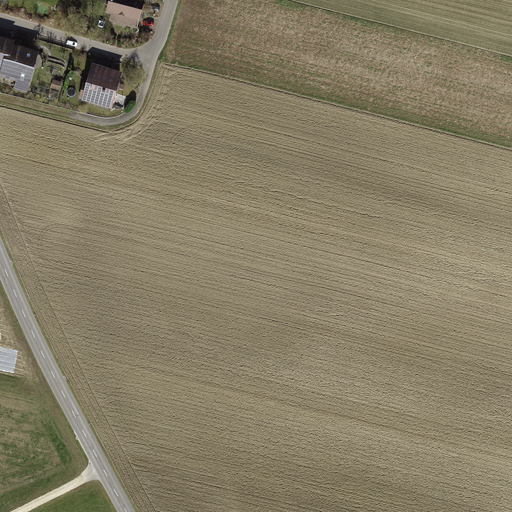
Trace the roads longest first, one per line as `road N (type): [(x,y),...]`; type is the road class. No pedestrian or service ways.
road 1 (secondary): [(126,511),(0,255)]
road 2 (residential): [(173,0),(147,60),(0,20)]
